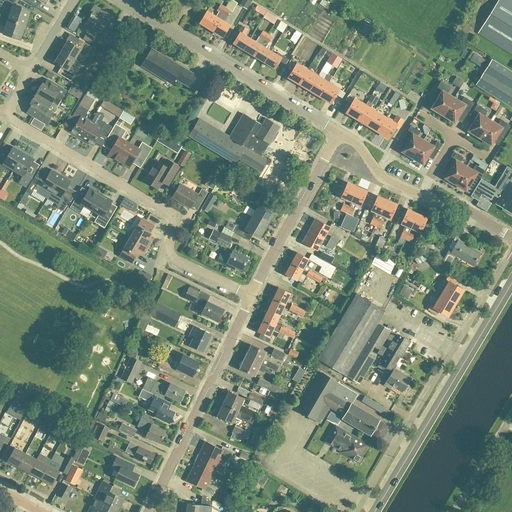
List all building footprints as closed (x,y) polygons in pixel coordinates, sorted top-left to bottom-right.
[(247,9),(252,0),(242,0),(239,4),(247,9)] [(497,0),(478,33),(511,53),(511,1),(510,0),(497,0)] [(200,23),(211,30),(225,7),(220,4),(216,10),(219,11),(216,16),(207,11),(200,23)] [(265,17),(269,13),(259,4),(256,8),(265,17)] [(8,19),(24,24),(29,10),(13,5),(12,8),(10,7),(9,11),(6,10),(3,18),(8,19)] [(117,35),(112,32),(117,23),(109,17),(107,19),(102,16),(104,12),(94,6),(90,14),(92,15),(87,23),(104,33),(100,40),(110,46),(117,35)] [(211,30),(212,30),(223,37),(230,25),(224,21),(227,16),(231,10),(225,7),(211,30)] [(20,38),(24,24),(8,19),(4,33),(20,38)] [(283,32),(287,25),(281,21),(277,28),(283,32)] [(233,43),(243,50),(251,38),(245,34),(248,29),(242,26),(239,31),(240,32),(233,43)] [(263,30),(259,37),(256,41),(251,38),(243,50),(254,56),(268,33),(263,30)] [(290,40),(296,43),(300,36),(295,32),(290,40)] [(254,56),(264,62),(269,53),(271,50),(265,47),(268,42),(273,36),(268,33),(254,56)] [(95,43),(97,38),(86,34),(84,39),(95,43)] [(84,57),(91,46),(78,39),(74,45),(67,41),(61,51),(74,59),(77,53),(84,57)] [(197,91),(204,80),(151,49),(142,65),(173,84),(176,79),(196,90),(195,92),(196,92),(197,91)] [(271,50),(269,53),(264,62),(274,68),(279,61),(285,65),(289,59),(278,52),(277,54),(271,50)] [(74,59),(61,51),(54,62),(61,66),(57,73),(70,80),(77,70),(70,65),(74,59)] [(342,59),(338,56),(339,55),(333,52),(327,62),(337,68),(342,59)] [(478,54),(473,64),(480,67),(484,57),(478,54)] [(511,107),(511,71),(492,59),(476,85),(511,107)] [(300,84),(308,70),(290,60),(287,66),(293,69),(288,77),(300,84)] [(308,70),(300,84),(310,90),(318,76),(313,74),(317,66),(312,63),(308,70)] [(323,80),(318,76),(310,90),(320,96),(328,82),(328,83),(331,78),(326,75),(323,80)] [(42,83),(36,93),(57,105),(66,90),(48,79),(45,84),(42,83)] [(433,95),(438,98),(431,108),(443,115),(454,98),(443,91),(446,85),(441,81),(433,95)] [(345,93),(328,83),(328,82),(320,96),(331,103),(335,95),(341,98),(345,93)] [(393,105),(397,100),(398,99),(401,94),(395,91),(388,102),(393,105)] [(30,103),(31,103),(26,113),(46,124),(53,112),(55,112),(57,108),(56,107),(57,105),(36,93),(30,103)] [(81,138),(91,121),(86,117),(88,114),(86,113),(94,100),(85,94),(72,117),(77,120),(77,121),(75,125),(74,124),(70,131),(81,138)] [(357,119),(366,105),(348,95),(345,100),(351,104),(346,112),(357,119)] [(461,102),(454,98),(443,115),(455,123),(461,112),(466,116),(474,103),(464,97),(461,102)] [(376,112),(366,105),(357,119),(367,125),(376,112)] [(480,138),(491,120),(485,117),(487,111),(477,105),(469,118),(474,121),(468,131),(480,138)] [(132,124),(136,118),(125,111),(121,116),(132,124)] [(367,125),(378,131),(386,118),(376,112),(367,125)] [(243,114),(229,137),(199,119),(189,135),(235,163),(238,157),(260,170),(266,160),(261,157),(280,126),(266,118),(262,124),(255,120),(255,121),(243,114)] [(393,122),(386,118),(378,131),(389,138),(396,127),(398,128),(403,120),(397,116),(393,122)] [(97,124),(91,121),(81,138),(93,145),(97,138),(96,138),(98,134),(100,134),(105,137),(111,126),(100,119),(97,124)] [(491,120),(480,138),(491,145),(498,135),(503,138),(511,125),(501,120),(498,125),(491,120)] [(119,161),(129,143),(121,138),(126,130),(115,123),(107,138),(115,143),(108,155),(113,159),(114,158),(119,161)] [(402,151),(412,158),(423,140),(417,136),(420,131),(411,126),(403,138),(408,141),(402,151)] [(423,140),(412,158),(423,164),(429,154),(434,157),(442,144),(437,141),(434,147),(423,140)] [(123,163),(123,164),(129,168),(136,155),(144,160),(152,148),(142,142),(138,148),(129,143),(119,161),(123,163)] [(8,166),(13,169),(23,152),(13,146),(6,158),(0,154),(0,169),(3,171),(8,166)] [(34,158),(23,152),(13,169),(23,175),(20,179),(28,184),(36,170),(29,166),(34,158)] [(455,184),(466,166),(460,162),(463,157),(454,152),(446,164),(451,167),(445,178),(455,184)] [(179,166),(167,159),(163,165),(156,160),(144,180),(158,188),(162,181),(168,185),(179,166)] [(473,170),(466,166),(455,184),(466,191),(472,180),(477,183),(485,171),(476,165),(473,170)] [(508,184),(503,192),(511,197),(511,169),(508,166),(504,173),(509,176),(505,182),(508,184)] [(61,175),(51,169),(47,176),(38,170),(32,180),(26,191),(31,194),(34,190),(47,198),(61,175)] [(213,188),(220,175),(214,171),(206,184),(213,188)] [(67,186),(71,180),(61,175),(47,198),(56,203),(58,207),(63,199),(60,197),(67,186)] [(481,179),(476,186),(485,191),(483,194),(491,198),(494,194),(500,198),(496,203),(504,208),(503,210),(511,215),(511,212),(511,197),(503,192),(481,179)] [(201,203),(208,191),(202,188),(198,194),(180,183),(172,196),(190,207),(195,200),(201,203)] [(341,197),(351,201),(357,187),(347,183),(341,197)] [(84,205),(92,209),(101,194),(90,187),(83,198),(77,194),(70,207),(80,213),(84,205)] [(367,192),(357,187),(351,201),(345,212),(347,213),(351,215),(356,204),(361,206),(367,192)] [(0,195),(6,199),(9,193),(3,189),(0,194),(0,195)] [(244,189),(240,196),(248,200),(252,193),(244,189)] [(251,218),(266,226),(273,213),(260,206),(264,200),(253,193),(249,200),(258,206),(251,218)] [(106,211),(112,200),(101,194),(92,209),(99,214),(94,221),(104,227),(112,215),(106,211)] [(379,220),(381,215),(387,201),(377,196),(371,210),(376,212),(370,224),(376,226),(379,220)] [(58,207),(63,211),(69,200),(64,197),(63,199),(58,207)] [(138,209),(140,204),(128,200),(126,205),(138,209)] [(387,201),(381,215),(391,219),(397,205),(387,201)] [(345,212),(349,205),(343,203),(340,210),(345,213),(345,212)] [(213,217),(216,210),(209,207),(206,213),(213,217)] [(409,233),(411,228),(417,214),(408,210),(401,224),(406,226),(401,237),(406,239),(409,233)] [(351,215),(347,213),(341,226),(353,232),(359,219),(351,215)] [(427,218),(417,214),(411,228),(420,232),(427,218)] [(132,228),(128,235),(148,247),(153,238),(149,236),(151,233),(150,233),(154,225),(141,218),(134,230),(132,228)] [(259,238),(266,226),(251,218),(245,230),(236,225),(232,231),(249,241),(253,234),(259,238)] [(323,238),(330,227),(316,219),(309,230),(323,238)] [(379,220),(376,226),(381,228),(384,222),(379,220)] [(221,232),(214,229),(209,238),(216,242),(216,243),(227,248),(233,237),(222,232),(221,232)] [(317,250),(323,238),(309,230),(303,242),(317,250)] [(414,235),(409,233),(406,239),(411,242),(414,235)] [(143,255),(148,247),(128,235),(124,242),(126,243),(119,255),(132,262),(137,255),(138,256),(139,252),(143,255)] [(331,236),(328,241),(335,244),(338,239),(331,236)] [(374,248),(381,251),(386,239),(380,236),(374,248)] [(449,268),(456,256),(473,266),(480,253),(458,240),(452,250),(450,249),(446,253),(440,263),(449,268)] [(332,249),(335,244),(328,241),(326,246),(332,249)] [(242,270),(248,258),(232,250),(228,258),(219,254),(216,261),(233,269),(235,266),(242,270)] [(318,257),(330,264),(334,258),(321,251),(318,257)] [(303,270),(309,259),(297,253),(291,263),(303,270)] [(303,270),(291,263),(285,274),(297,281),(303,270)] [(313,279),(316,273),(309,269),(306,275),(313,279)] [(323,277),(316,273),(313,279),(320,283),(323,277)] [(409,273),(404,282),(412,286),(417,277),(409,273)] [(448,284),(441,295),(455,303),(463,290),(454,284),(456,280),(448,276),(445,282),(448,284)] [(194,303),(200,292),(189,287),(183,298),(194,303)] [(285,304),(290,293),(278,288),(273,299),(285,304)] [(345,375),(362,348),(377,323),(384,311),(356,294),(318,359),(345,375)] [(447,316),(455,303),(441,295),(435,306),(431,304),(428,309),(436,314),(438,310),(447,316)] [(216,321),(222,309),(200,298),(198,303),(204,306),(201,314),(202,314),(201,316),(207,318),(208,317),(216,321)] [(285,304),(273,299),(267,310),(279,315),(285,304)] [(181,315),(157,303),(152,315),(175,326),(181,315)] [(289,310),(296,313),(299,307),(292,304),(289,310)] [(303,316),(306,310),(299,307),(296,313),(303,316)] [(268,310),(267,310),(262,320),(281,329),(282,330),(284,327),(284,326),(276,322),(279,315),(268,310)] [(269,337),(272,331),(278,334),(279,332),(281,329),(262,320),(257,332),(269,337)] [(390,373),(391,373),(394,368),(409,342),(377,323),(362,348),(375,357),(376,355),(371,352),(375,346),(380,349),(377,353),(383,356),(377,366),(385,371),(386,370),(390,373)] [(202,352),(211,334),(193,326),(188,336),(192,338),(189,345),(202,352)] [(281,329),(279,332),(285,335),(288,329),(284,327),(282,330),(281,329)] [(288,329),(285,335),(293,338),(295,332),(288,329)] [(250,345),(245,357),(276,371),(278,366),(262,358),(265,352),(250,345)] [(270,356),(282,361),(285,353),(274,348),(270,356)] [(359,384),(375,357),(362,348),(345,375),(359,384)] [(176,368),(191,375),(198,362),(187,357),(182,355),(177,353),(174,359),(179,361),(176,368)] [(142,362),(135,359),(131,357),(125,369),(121,378),(132,383),(142,362)] [(276,372),(276,371),(245,357),(239,368),(254,375),(257,369),(263,372),(263,371),(270,374),(272,370),(276,372)] [(402,392),(403,390),(410,378),(394,368),(391,373),(390,373),(383,385),(390,388),(392,386),(402,392)] [(379,420),(351,404),(356,396),(347,390),(347,389),(337,382),(322,373),(300,411),(320,423),(330,407),(344,416),(342,420),(370,436),(370,435),(373,437),(378,438),(383,436),(385,432),(385,427),(382,423),(379,421),(379,420)] [(148,377),(142,389),(163,399),(166,394),(179,401),(185,390),(169,383),(168,386),(155,380),(148,377)] [(256,384),(276,393),(282,396),(285,390),(283,389),(282,390),(279,388),(279,387),(260,378),(256,384)] [(174,412),(168,409),(171,403),(163,399),(142,389),(139,395),(152,402),(149,408),(156,412),(154,416),(169,423),(174,412)] [(0,398),(9,404),(13,397),(3,391),(0,395),(0,398)] [(229,392),(223,404),(254,419),(257,413),(240,405),(243,399),(229,392)] [(247,399),(261,405),(264,398),(251,392),(247,399)] [(361,401),(370,407),(374,401),(364,396),(361,401)] [(251,424),(254,419),(223,404),(217,416),(232,423),(235,416),(251,424)] [(145,436),(160,442),(165,431),(151,424),(153,420),(142,415),(137,426),(148,431),(145,436)] [(118,430),(133,437),(137,430),(122,422),(118,430)] [(109,428),(100,423),(98,426),(96,425),(92,434),(94,434),(93,436),(103,441),(109,428)] [(232,432),(245,439),(248,432),(235,426),(232,432)] [(366,447),(366,445),(334,426),(326,441),(331,444),(330,445),(340,451),(340,452),(356,462),(358,461),(366,447)] [(154,453),(138,446),(129,441),(125,451),(133,455),(132,458),(142,462),(143,460),(149,463),(154,453)] [(199,453),(200,454),(219,463),(223,455),(230,458),(233,452),(223,447),(222,448),(207,441),(203,449),(202,448),(199,453)] [(107,449),(117,454),(119,448),(110,444),(107,449)] [(6,461),(18,467),(25,454),(13,448),(6,461)] [(36,460),(25,454),(18,467),(29,473),(36,460)] [(192,466),(194,467),(213,476),(217,467),(224,471),(226,466),(219,463),(200,454),(197,461),(195,461),(192,466)] [(52,485),(59,471),(59,470),(66,473),(74,458),(67,455),(62,465),(50,459),(47,465),(40,479),(52,485)] [(114,477),(132,486),(138,474),(132,471),(134,466),(116,457),(111,467),(118,471),(114,477)] [(36,460),(29,473),(40,479),(47,465),(36,460)] [(73,464),(65,480),(75,485),(83,469),(73,464)] [(208,486),(213,476),(194,467),(191,474),(189,473),(186,479),(203,487),(202,490),(212,495),(215,489),(208,486)] [(102,481),(95,497),(119,508),(123,498),(117,495),(120,489),(113,486),(102,481)] [(57,495),(65,500),(72,488),(63,484),(57,495)] [(186,503),(185,511),(211,511),(212,502),(203,496),(202,505),(186,503)] [(116,511),(119,508),(95,497),(87,511),(116,511)]
